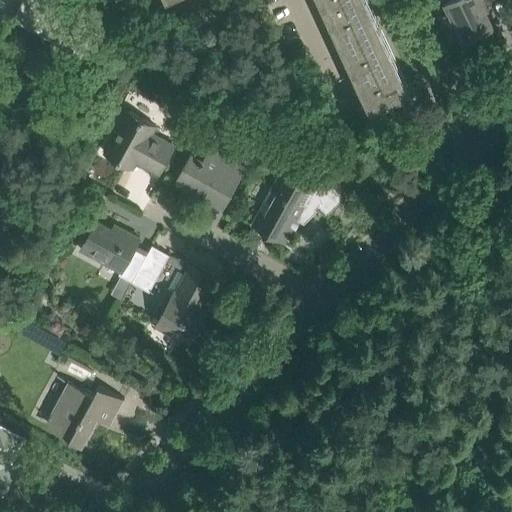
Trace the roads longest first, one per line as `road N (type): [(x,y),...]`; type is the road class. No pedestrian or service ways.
road 1 (residential): [(116,511),(318,293)]
road 2 (residential): [(318,293),(511,96)]
road 3 (residential): [(318,293),(148,201)]
road 4 (residential): [(350,115),(297,0)]
